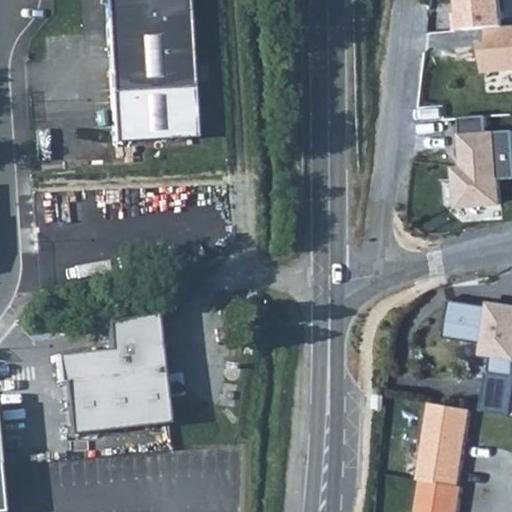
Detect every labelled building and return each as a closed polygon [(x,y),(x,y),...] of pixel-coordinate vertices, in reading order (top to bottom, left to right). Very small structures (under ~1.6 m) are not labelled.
[(192,88),(186,0),(104,0),(113,142),(195,137),(192,88)] [(457,0),(459,29),(487,27),(505,25),(502,0),(457,0)] [(511,24),(505,25),(487,27),(488,43),(480,44),(483,74),(511,71),(511,24)] [(497,132),(459,134),(462,165),(452,167),(455,210),(503,206),(497,132)] [(445,338),(485,344),(493,355),(491,373),(511,376),(511,305),(508,305),(508,308),(451,300),(445,338)] [(63,380),(68,433),(167,423),(157,311),(107,320),(110,349),(55,354),(58,380),(63,380)] [(472,409),(430,401),(416,479),(421,480),(458,485),(472,409)] [(458,485),(421,480),(416,511),(461,511),(466,487),(458,485)]
